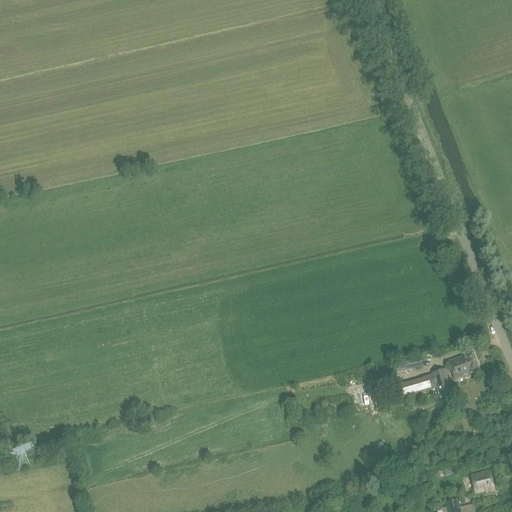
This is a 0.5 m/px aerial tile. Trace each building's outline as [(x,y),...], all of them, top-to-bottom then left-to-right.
[(470,374),(479,371),(473,352),(464,355),(464,356),(448,362),(454,379),(470,374)] [(392,363),(394,374),(420,367),(418,357),(392,363)] [(438,393),(450,390),(451,390),(445,370),(432,373),(432,375),(393,387),(396,400),(436,388),(438,393)] [(452,395),(450,390),(438,393),(440,399),(452,395)] [(34,465),(33,453),(16,455),(17,467),(34,465)] [(494,490),(489,472),(471,476),(475,493),(485,490),(485,492),(494,490)] [(460,511),(460,508),(462,508),(460,499),(444,503),(446,509),(446,511),(460,511)]
